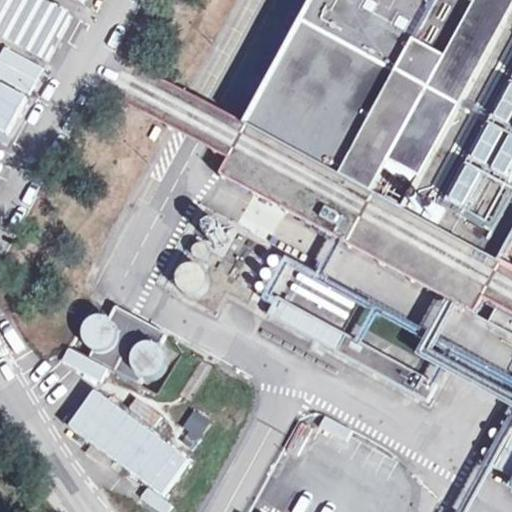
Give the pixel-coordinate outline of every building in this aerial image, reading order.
[(45,0),(0,0),(0,38),(46,61),(70,12),(45,0)] [(511,0),(318,0),(220,179),(475,317),(484,301),(502,268),(511,250),(511,0)] [(1,46),(0,48),(0,80),(29,95),(43,67),(1,46)] [(0,136),(8,140),(26,96),(0,85),(0,136)] [(511,273),(502,268),(484,301),(511,315),(511,273)] [(426,404),(436,386),(278,300),(268,317),(426,404)] [(160,349),(159,348),(166,335),(116,308),(109,321),(106,320),(104,319),(102,319),(99,319),(97,320),(94,320),(92,321),(90,323),(88,324),(88,325),(86,327),(85,329),(84,331),(84,334),(84,336),(84,338),(84,341),(85,343),(86,345),(88,347),(88,348),(89,349),(91,350),(92,351),(88,359),(138,386),(142,379),(145,380),(147,380),(149,381),(152,380),(154,380),(156,379),(159,378),(161,377),(163,375),(164,374),(165,372),(166,369),(167,367),(167,366),(167,362),(167,360),(166,358),(165,355),(164,353),(163,351),(161,350),(160,349)] [(388,330),(386,348),(403,350),(405,332),(388,330)] [(63,426),(151,492),(180,453),(156,435),(154,437),(91,390),(63,426)] [(196,412),(178,426),(191,442),(209,428),(196,412)] [(511,441),(496,470),(511,478),(511,441)]
